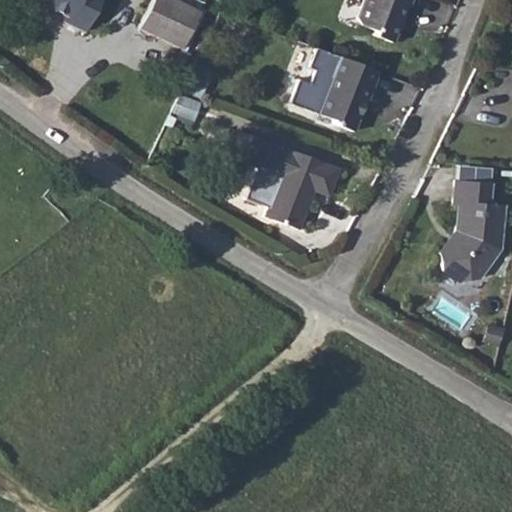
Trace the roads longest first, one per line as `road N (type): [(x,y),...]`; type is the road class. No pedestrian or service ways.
road 1 (residential): [(328,303),(0,94)]
road 2 (residential): [(328,303),(468,43),(481,0)]
road 3 (track): [(95,511),(339,310)]
road 4 (residential): [(511,420),(328,303)]
